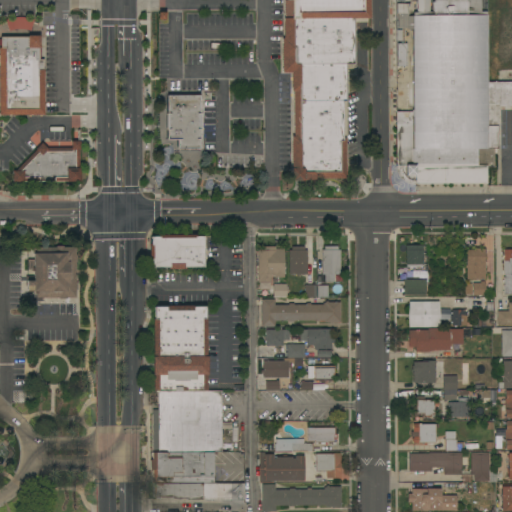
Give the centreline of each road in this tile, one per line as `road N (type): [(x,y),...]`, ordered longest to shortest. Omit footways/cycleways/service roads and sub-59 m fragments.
road 1 (residential): [(377,0),(377,511)]
road 2 (tertiary): [(511,212),(130,215)]
road 3 (primary): [(106,215),(107,441)]
road 4 (primary): [(130,215),(130,63)]
road 5 (primary): [(129,441),(130,292)]
road 6 (primary): [(105,0),(106,121)]
